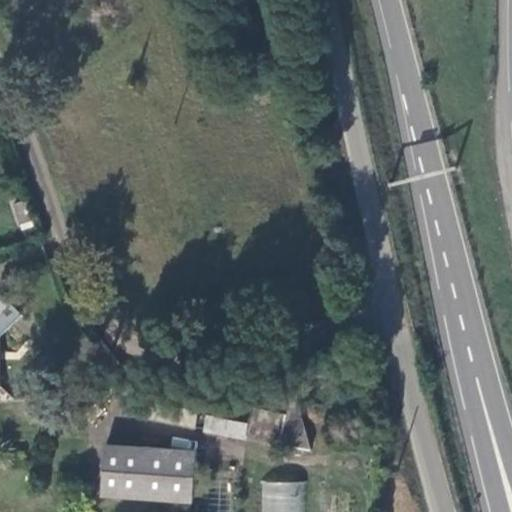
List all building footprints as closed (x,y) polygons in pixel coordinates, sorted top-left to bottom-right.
[(0,335),(23,312),(1,290),(0,291),(0,335)] [(249,413),(285,412),(294,384),(259,376),(255,389),(204,380),(203,388),(153,376),(146,411),(195,422),(200,400),(210,400),(205,424),(245,433),(249,413)] [(290,446),(307,443),(297,384),(294,384),(285,412),(281,424),(273,425),(276,441),(289,438),(290,446)] [(194,499),(197,449),(103,442),(99,492),(194,499)] [(303,511),(304,482),(265,481),(264,511),(303,511)]
